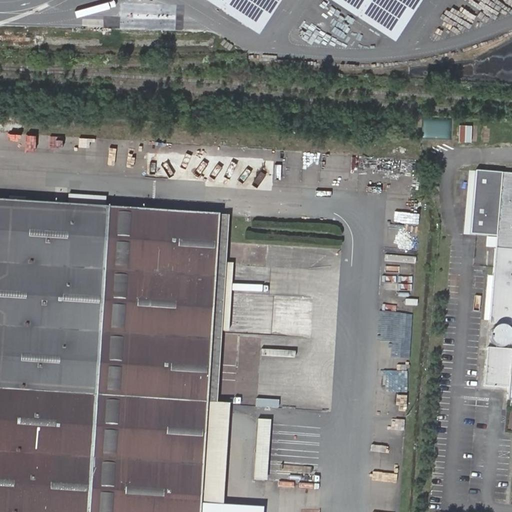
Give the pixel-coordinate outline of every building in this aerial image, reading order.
[(208,0),(263,34),(284,0),(208,0)] [(338,0),(398,38),(417,9),(422,0),(338,0)] [(423,118),(422,138),(450,138),(451,119),(423,118)] [(511,175),(470,172),(464,234),(499,238),(492,325),(511,326),(511,350),(490,348),(487,387),(510,389),(511,397),(511,175)] [(196,511),(197,500),(215,214),(0,199),(0,511),(196,511)] [(511,330),(510,329),(507,328),(504,327),(500,328),(497,330),(495,332),(494,336),(493,339),(494,343),(496,345),(499,347),(503,348),(506,348),(509,347),(511,345),(511,330)] [(257,418),(253,478),(266,479),(270,418),(257,418)] [(259,511),(260,504),(197,500),(196,511),(259,511)]
